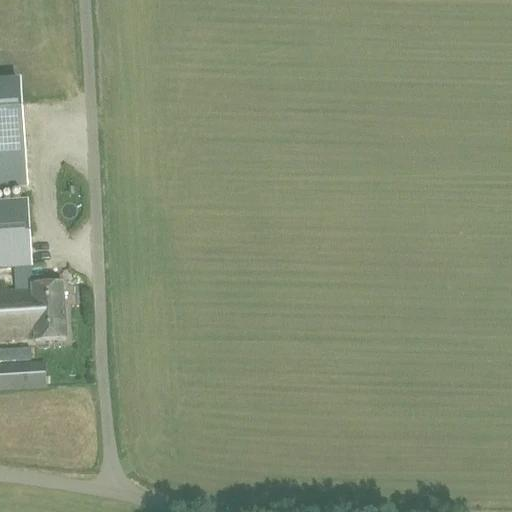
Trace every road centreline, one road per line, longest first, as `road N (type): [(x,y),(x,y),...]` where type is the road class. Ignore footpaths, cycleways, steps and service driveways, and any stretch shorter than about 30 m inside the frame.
road 1 (unclassified): [(116,492),(88,0)]
road 2 (unclassified): [(241,511),(116,492)]
